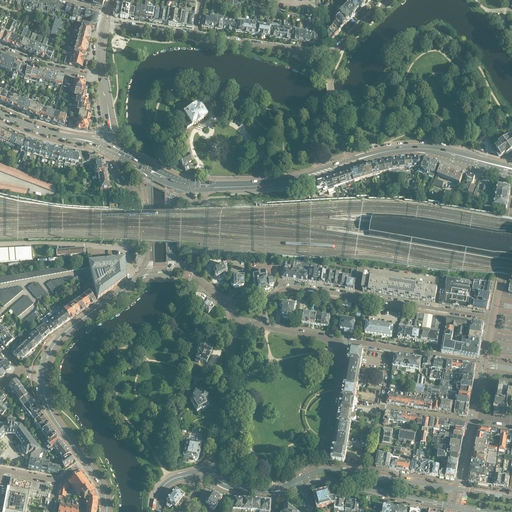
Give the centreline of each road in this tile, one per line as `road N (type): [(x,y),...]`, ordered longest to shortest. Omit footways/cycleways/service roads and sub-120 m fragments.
road 1 (primary): [(511,165),(410,146),(288,179),(192,185),(172,178)]
road 2 (primary): [(172,186),(289,184),(412,150),(487,166)]
road 3 (residential): [(445,310),(294,287),(270,297),(261,326)]
road 4 (residential): [(511,202),(490,317),(445,310)]
road 5 (residential): [(299,488),(331,483),(457,508)]
road 6 (residential): [(383,406),(470,421),(457,489)]
road 7 (secondary): [(42,373),(60,335),(151,272)]
road 8 (residential): [(235,321),(210,471)]
road 9 (residential): [(321,469),(344,340)]
road 10 (residential): [(325,54),(196,35)]
